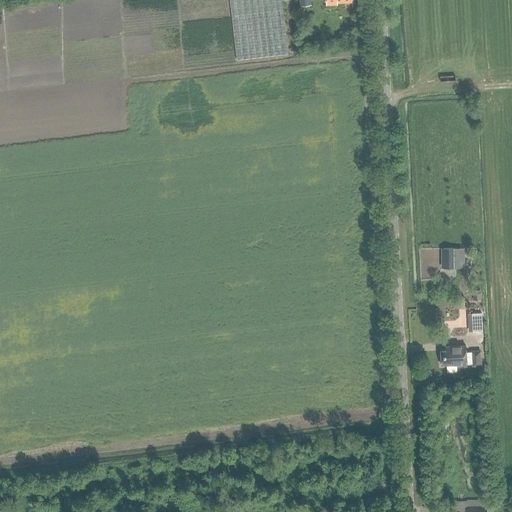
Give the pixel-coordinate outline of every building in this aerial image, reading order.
[(280,0),(228,0),(236,61),(288,55),(280,0)] [(440,269),(465,268),(464,247),(439,248),(440,269)] [(473,300),(481,300),(481,290),(473,291),(473,300)] [(472,332),(482,331),(482,319),(471,319),(472,332)] [(471,366),(480,365),(479,351),(471,352),(471,353),(465,353),(465,346),(444,347),(445,351),(440,351),(440,366),(456,365),(456,367),(466,366),(466,364),(471,364),(471,366)] [(493,511),(493,500),(466,500),(466,511),(493,511)]
